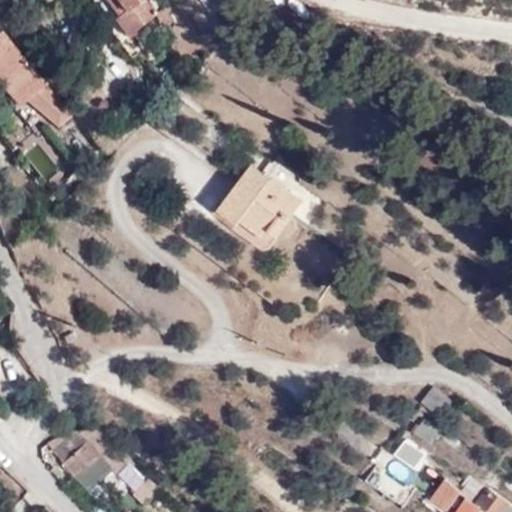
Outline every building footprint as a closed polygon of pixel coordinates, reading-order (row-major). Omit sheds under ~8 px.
[(137,24),(121,0),(76,0),(73,3),(86,22),(105,49),(130,32),(137,24)] [(140,47),(130,32),(105,49),(97,56),(108,71),(140,47)] [(0,114),(13,132),(28,120),(0,80),(0,114)] [(0,138),(2,141),(13,132),(0,114),(0,138)] [(42,158),(60,145),(50,131),(40,137),(32,144),(42,158)] [(285,216),(291,219),(302,203),(254,167),(222,211),(240,224),(242,223),(268,239),(285,216)] [(298,223),(291,219),(285,216),(268,239),(242,223),(240,224),(222,211),(218,217),(269,254),(281,237),(287,240),(293,236),(298,230),(298,223)] [(436,388),(424,401),(444,415),(454,401),(436,388)] [(448,455),(456,444),(425,421),(417,433),(448,455)] [(78,440),(73,432),(54,448),(77,477),(104,454),(87,434),(78,440)] [(417,469),(428,452),(409,440),(398,456),(417,469)] [(471,477),(461,491),(462,492),(474,500),(484,487),(471,477)] [(449,511),(462,492),(461,491),(445,481),(431,501),(447,511),(449,511)] [(511,511),(511,507),(488,490),(476,506),(471,511),(511,511)] [(471,511),(476,506),(468,501),(459,511),(471,511)]
